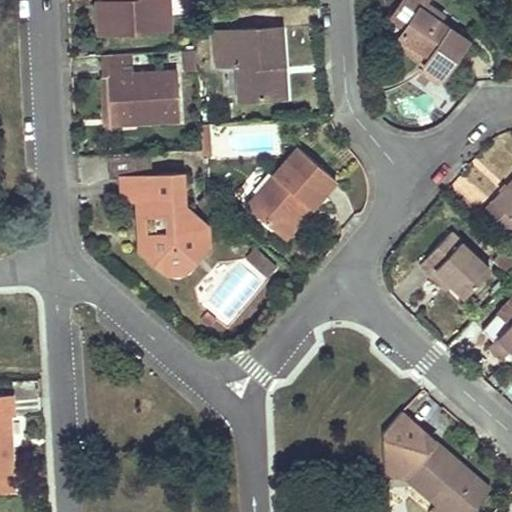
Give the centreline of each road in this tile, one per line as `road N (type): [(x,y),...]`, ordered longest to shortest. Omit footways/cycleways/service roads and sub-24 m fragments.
road 1 (residential): [(40,0),(55,270)]
road 2 (residential): [(69,511),(55,270)]
road 3 (residential): [(511,434),(338,280)]
road 4 (residential): [(225,401),(100,297),(55,270)]
road 5 (residential): [(413,187),(350,108),(340,0)]
road 6 (residential): [(338,280),(225,401)]
road 7 (residential): [(413,187),(474,123),(511,105)]
